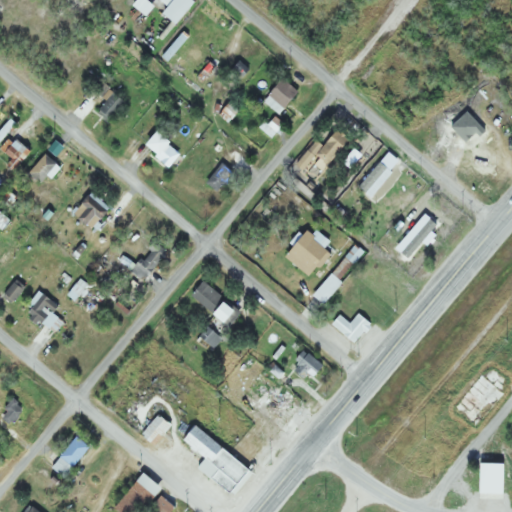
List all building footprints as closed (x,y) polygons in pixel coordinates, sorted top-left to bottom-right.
[(169,25),(190,3),(187,0),(167,0),(156,13),(169,25)] [(258,101),(275,114),(294,92),(277,78),(258,101)] [(121,105),(110,94),(93,111),(104,122),(121,105)] [(465,130),(457,116),(433,129),(441,143),(465,130)] [(312,153),(323,164),(346,142),(335,131),(312,153)] [(165,167),(176,154),(152,134),(141,147),(165,167)] [(338,162),(345,169),(357,156),(350,149),(338,162)] [(25,174),(41,186),(56,167),(40,155),(25,174)] [(230,174),(220,164),(203,182),(213,191),(230,174)] [(364,186),(353,193),(373,222),(384,215),(364,186)] [(19,193),(13,188),(5,199),(11,203),(19,193)] [(107,212),(88,192),(68,212),(87,231),(107,212)] [(326,241),(314,233),(311,237),(301,230),(280,258),(308,278),(326,253),(320,249),(326,241)] [(128,271),(140,281),(164,252),(152,242),(128,271)] [(0,250),(0,267),(10,254),(2,248),(0,250)] [(84,284),(77,279),(65,296),(72,301),(84,284)] [(230,309),(201,280),(188,294),(216,323),(230,309)] [(1,295),(12,301),(19,287),(8,281),(1,295)] [(49,313),(55,305),(35,292),(23,310),(53,332),(61,321),(49,313)] [(346,324),(337,315),(328,324),(350,344),(367,326),(355,314),(346,324)] [(219,339),(204,327),(196,337),(211,349),(219,339)] [(309,381),(321,366),(299,350),(288,365),(309,381)] [(0,419),(7,425),(21,408),(9,398),(0,408),(0,419)] [(288,413),(275,405),(266,421),(279,428),(288,413)] [(137,433),(146,444),(166,427),(157,417),(137,433)] [(192,468),(231,497),(250,472),(189,425),(177,440),(200,458),(192,468)] [(62,478),(84,446),(70,437),(48,469),(62,478)] [(145,499),(155,490),(140,474),(119,495),(129,505),(140,494),(145,499)] [(168,511),(168,502),(151,502),(151,511),(168,511)]
